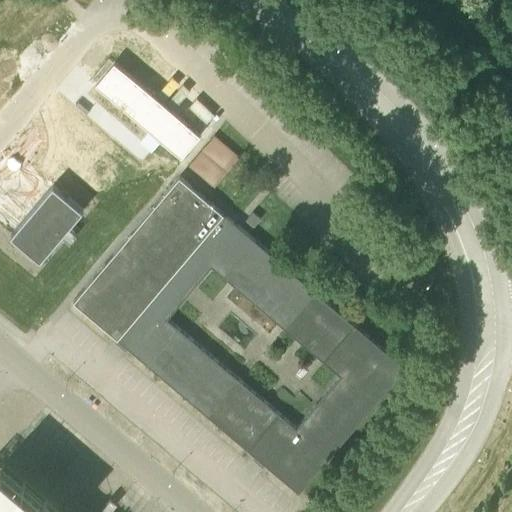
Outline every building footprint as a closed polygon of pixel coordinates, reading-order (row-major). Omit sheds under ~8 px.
[(215,184),(241,154),(216,132),(190,162),(215,184)] [(116,336),(299,492),(406,367),(180,176),(74,301),(116,336)] [(54,185),(11,235),(41,260),(84,210),(54,185)] [(248,219),(255,226),(262,218),(254,212),(248,219)] [(65,511),(0,456),(0,511),(65,511)]
